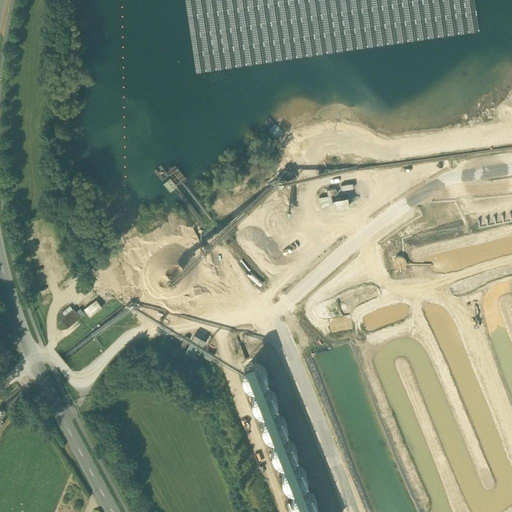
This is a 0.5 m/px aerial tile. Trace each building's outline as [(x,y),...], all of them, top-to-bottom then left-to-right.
[(326,188),(327,194),(319,195),(320,205),(334,204),(332,187),(326,188)] [(333,196),(333,206),(347,205),(346,195),(333,196)] [(83,307),(88,315),(101,306),(96,298),(83,307)] [(57,319),(67,327),(79,314),(70,305),(57,319)] [(246,354),(238,357),(266,424),(276,420),(274,417),(271,418),(266,406),(275,402),(267,382),(269,381),(260,358),(249,362),(246,354)] [(305,511),(303,511),(314,507),(315,496),(313,491),(304,489),(299,488),(297,483),(304,481),(305,476),(305,474),(302,466),(299,465),(289,465),(287,459),(282,459),(282,470),(290,492),(290,493),(287,500),(291,511),(293,511),(305,511)]
